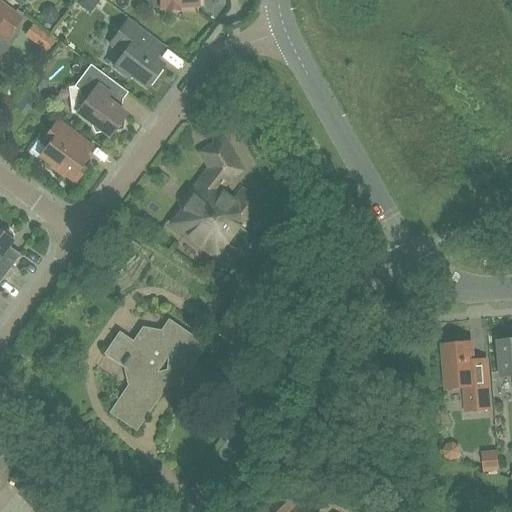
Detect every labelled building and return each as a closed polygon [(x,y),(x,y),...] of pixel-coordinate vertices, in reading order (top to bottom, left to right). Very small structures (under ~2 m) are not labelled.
[(196,0),(145,0),(146,4),(152,9),(159,9),(165,8),(166,11),(178,10),(177,7),(197,6),(196,0)] [(0,54),(0,55),(3,54),(5,52),(7,49),(7,47),(7,44),(7,41),(10,39),(8,36),(20,19),(0,4),(0,54)] [(57,18),(57,13),(54,9),(50,7),(45,9),(42,13),(42,18),(45,22),(49,23),(54,22),(57,18)] [(154,59),(162,48),(127,22),(110,45),(123,55),(113,68),(128,79),(129,76),(145,88),(162,66),(154,59)] [(54,40),(33,25),(24,36),(45,52),(54,40)] [(112,105),(116,100),(109,95),(116,85),(90,65),(73,87),(68,88),(71,115),(76,113),(108,137),(113,131),(121,130),(123,118),(125,115),(112,105)] [(84,157),(92,146),(57,121),(40,143),(46,147),(39,157),(51,166),(50,168),(63,178),(64,176),(74,183),(90,162),(84,157)] [(242,171),(222,138),(198,153),(207,168),(179,206),(184,210),(173,224),(215,256),(225,244),(228,247),(231,248),(233,249),(236,250),(238,249),(239,249),(241,248),(242,248),(243,247),(244,246),(245,245),(245,244),(246,243),(246,241),(247,240),(247,238),(247,237),(246,236),(246,234),(245,233),(244,231),(243,230),(238,226),(246,215),(251,219),(261,206),(242,191),(233,203),(219,193),(230,179),(242,171)] [(0,255),(11,241),(0,232),(0,281),(9,270),(0,263),(0,255)] [(256,317),(239,306),(220,337),(236,348),(256,317)] [(151,379),(167,356),(187,370),(203,346),(184,332),(168,321),(160,333),(156,339),(142,329),(132,343),(119,334),(105,354),(136,375),(110,412),(135,430),(164,388),(151,379)] [(511,340),(498,341),(501,377),(511,376),(511,340)] [(465,411),(489,409),(485,360),(472,361),(471,344),(443,346),(446,388),(463,387),(465,411)] [(66,458),(76,447),(65,437),(55,449),(66,458)] [(498,470),(496,451),(481,452),(483,472),(498,470)] [(36,484),(41,479),(33,471),(29,477),(36,484)] [(46,493),(50,489),(41,479),(36,484),(46,493)] [(313,511),(303,501),(300,504),(285,488),(260,511),(313,511)] [(55,502),(60,498),(50,489),(46,493),(55,502)] [(65,511),(69,507),(60,498),(55,502),(65,511)]
